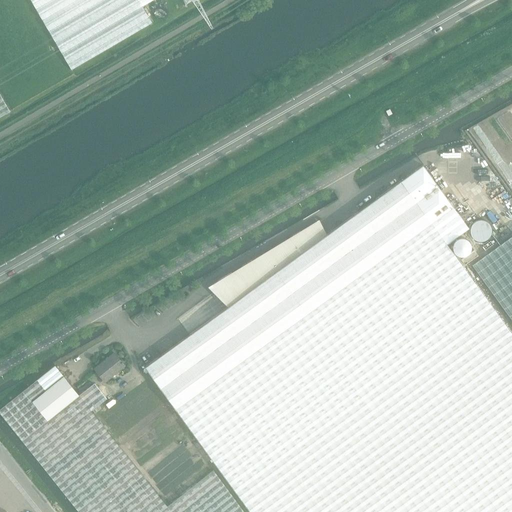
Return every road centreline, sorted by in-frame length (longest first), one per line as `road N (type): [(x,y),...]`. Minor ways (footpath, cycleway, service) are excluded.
road 1 (unclassified): [(511,73),(0,368)]
road 2 (primary): [(477,1),(0,276)]
road 3 (unknown): [(106,307),(132,334),(159,327),(339,198),(335,174)]
road 4 (unclassified): [(0,134),(230,0)]
